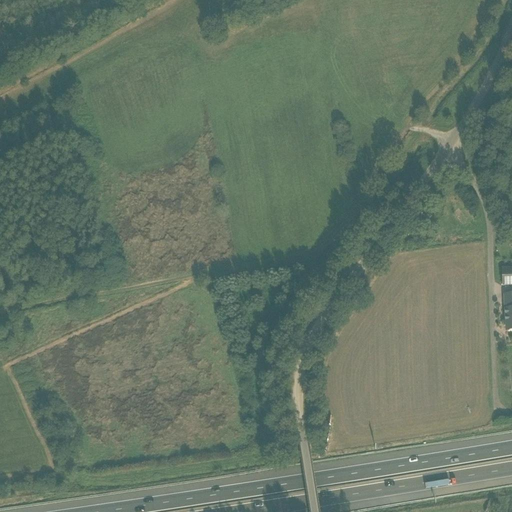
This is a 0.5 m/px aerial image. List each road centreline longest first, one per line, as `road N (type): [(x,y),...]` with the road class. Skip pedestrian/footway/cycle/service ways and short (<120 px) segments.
road 1 (track): [(450,150),(417,130),(404,136),(326,245),(304,256),(0,309)]
road 2 (motorway): [(511,448),(99,511)]
road 3 (unclassified): [(314,511),(297,379),(309,326),(450,150)]
road 4 (unclassified): [(511,413),(494,402),(492,222),(450,150)]
road 5 (motorway): [(239,511),(511,469)]
road 6 (unclassified): [(450,150),(511,30)]
